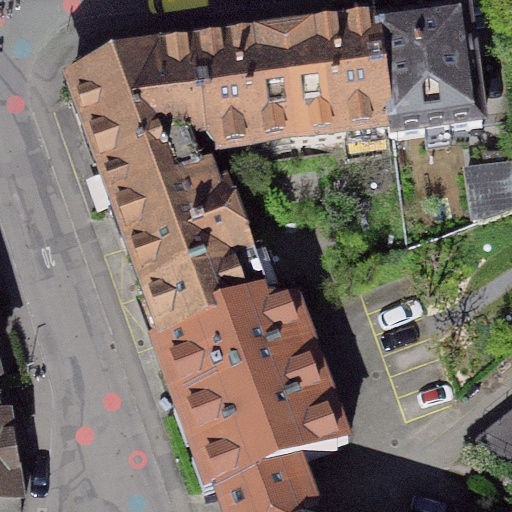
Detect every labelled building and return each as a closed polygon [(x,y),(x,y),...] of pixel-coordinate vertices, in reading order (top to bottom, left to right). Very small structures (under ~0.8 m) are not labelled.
[(380,30),(377,30),(392,141),(482,129),(467,19),(445,22),(380,31),(380,30)] [(285,43),(298,148),(389,136),(389,142),(392,141),(377,30),(371,31),(371,32),(358,33),(345,35),(345,34),(339,35),(339,36),(314,39),(307,39),(307,40),(285,43)] [(198,54),(195,54),(207,148),(216,159),(298,148),(285,43),(273,45),(262,46),(261,45),(255,46),(255,47),(230,51),(230,50),(223,51),(198,55),(198,54)] [(114,213),(208,179),(207,176),(198,179),(187,147),(204,143),(207,148),(195,54),(176,57),(157,59),(156,57),(148,61),(149,64),(117,76),(116,73),(110,75),(111,78),(79,91),(78,87),(69,90),(72,99),(76,97),(83,117),(90,137),(86,138),(89,144),(92,143),(103,173),(100,174),(102,180),(105,179),(116,209),(113,210),(114,213)] [(466,175),(473,228),(511,213),(511,154),(499,156),(483,158),(485,172),(466,175)] [(163,344),(167,343),(279,301),(261,251),(245,257),(224,197),(215,200),(208,179),(114,213),(115,216),(118,215),(123,230),(129,245),(126,246),(128,252),(131,251),(145,291),(142,292),(145,298),(148,297),(163,338),(160,339),(163,344)] [(334,452),(279,301),(167,343),(171,354),(175,366),(173,366),(219,494),(222,493),(229,511),(239,511),(292,488),(286,470),(334,452)] [(0,511),(19,511),(19,504),(13,470),(6,423),(0,405),(0,511)] [(511,417),(474,447),(511,466),(511,417)] [(301,511),(292,488),(239,511),(301,511)]
